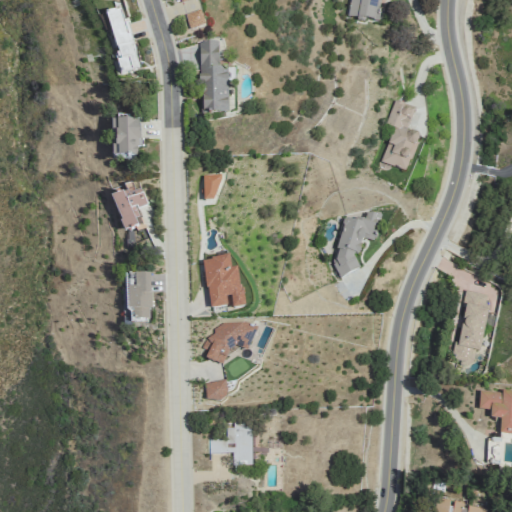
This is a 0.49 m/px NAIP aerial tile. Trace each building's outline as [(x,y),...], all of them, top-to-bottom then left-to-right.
[(184,14),(200,11),(197,0),(193,0),(182,2),(184,14)] [(351,0),(349,16),(377,20),(379,0),(351,0)] [(106,13),(118,60),(114,61),(118,75),(138,70),(122,8),(106,13)] [(185,15),(188,30),(204,27),(201,12),(185,15)] [(198,43),(200,114),(227,114),(227,82),(234,81),(234,67),(218,68),(217,43),(198,43)] [(406,130),(414,108),(393,100),(385,125),(391,127),(379,161),(406,171),(419,135),(406,130)] [(110,119),(111,157),(139,156),(138,119),(110,119)] [(217,176),(202,176),(202,200),(217,201),(217,176)] [(146,205),(140,188),(134,191),(130,181),(123,184),(125,191),(110,197),(124,232),(140,225),(134,210),(146,205)] [(333,265),(339,278),(359,269),(352,255),(359,252),(362,239),(373,241),(379,214),(365,212),(365,215),(355,220),(342,217),(333,265)] [(208,309),(229,307),(229,310),(242,308),(238,268),(230,269),(229,257),(203,259),(208,309)] [(128,320),(150,320),(149,273),(127,274),(128,320)] [(488,303),(484,303),(485,294),(464,290),(461,307),(464,307),(457,343),(453,342),(450,361),(471,365),(474,350),(480,351),(488,303)] [(256,331),(219,315),(204,350),(208,351),(205,358),(222,366),(231,345),(247,352),(256,331)] [(206,403),(227,399),(225,381),(204,384),(206,403)] [(511,391),(478,390),(477,409),(490,410),(489,418),(500,418),(499,432),(511,433),(511,391)] [(208,439),(208,453),(231,453),(232,466),(251,466),(250,424),(225,425),(225,438),(208,439)] [(433,511),(485,511),(486,509),(463,505),(463,502),(451,501),(436,499),(433,511)]
